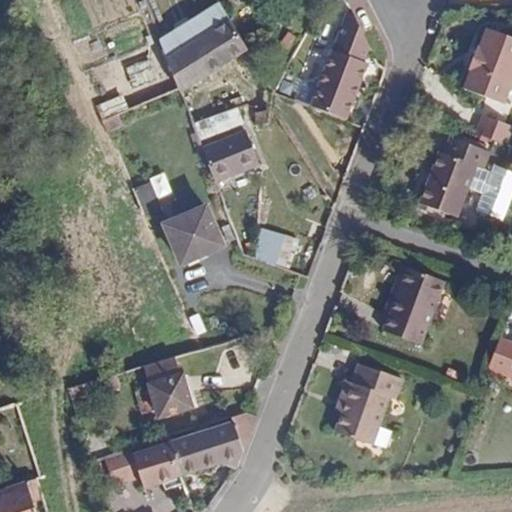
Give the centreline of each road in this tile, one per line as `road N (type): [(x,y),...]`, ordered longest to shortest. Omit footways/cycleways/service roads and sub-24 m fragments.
road 1 (residential): [(225,511),(254,476),(346,216)]
road 2 (residential): [(346,216),(413,52)]
road 3 (residential): [(346,216),(511,271)]
